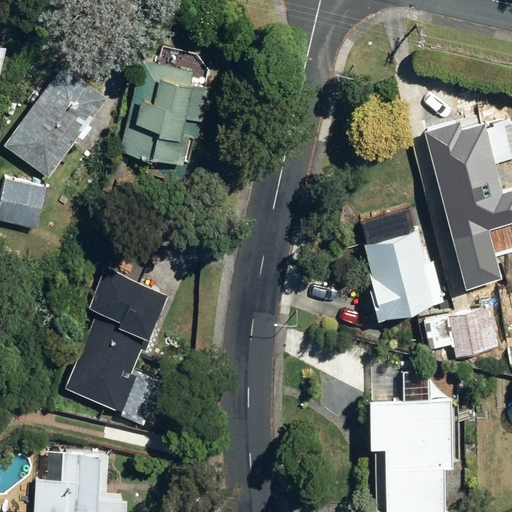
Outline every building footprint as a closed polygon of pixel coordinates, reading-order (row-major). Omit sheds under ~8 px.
[(142,165),(184,176),(197,122),(191,119),(193,110),(205,112),(212,81),(192,77),(195,66),(145,53),(121,144),(146,151),(142,165)] [(6,137),(51,170),(110,90),(65,57),(6,137)] [(511,215),(511,210),(488,116),(456,124),(467,168),(442,175),(469,277),(504,268),(492,221),(511,215)] [(0,202),(0,212),(39,222),(49,181),(7,172),(0,202)] [(379,307),(437,293),(417,218),(360,232),(379,307)] [(69,381),(125,405),(140,370),(134,367),(171,284),(144,273),(156,242),(118,228),(90,297),(102,302),(69,381)] [(492,303),(439,312),(446,352),(499,342),(492,303)] [(393,505),(450,504),(449,457),(457,457),(456,388),(376,389),(377,436),(391,436),(393,505)] [(140,424),(146,409),(134,405),(129,420),(140,424)] [(128,511),(129,491),(102,490),(104,447),(63,445),(62,473),(38,472),(36,511),(128,511)]
